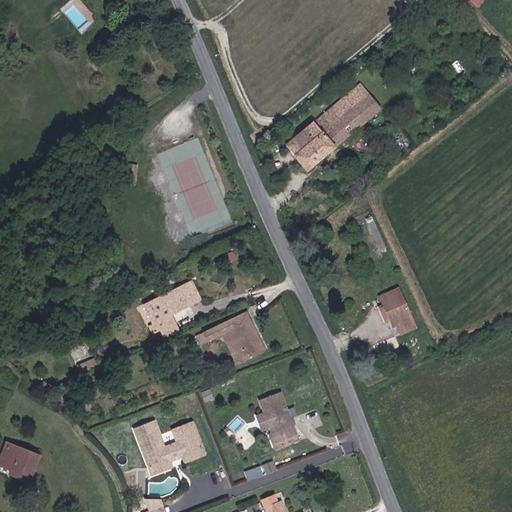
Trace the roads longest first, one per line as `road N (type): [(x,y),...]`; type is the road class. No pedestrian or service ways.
road 1 (tertiary): [(398,511),(179,0)]
road 2 (track): [(130,511),(91,449),(0,396)]
